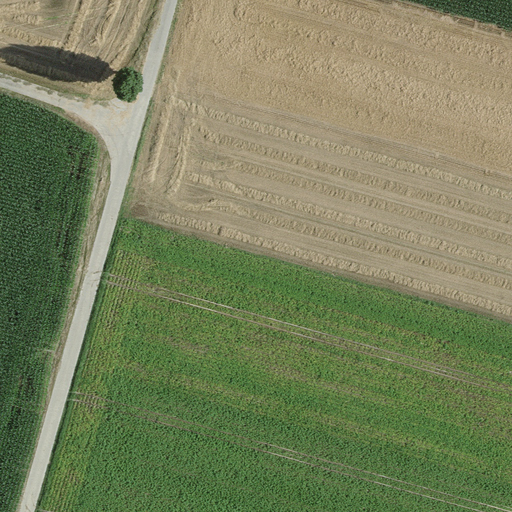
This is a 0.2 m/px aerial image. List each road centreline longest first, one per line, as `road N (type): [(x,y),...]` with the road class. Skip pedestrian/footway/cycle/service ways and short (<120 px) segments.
road 1 (unclassified): [(137,132),(31,511)]
road 2 (unclassified): [(137,132),(0,85)]
road 3 (unclassified): [(174,0),(137,132)]
